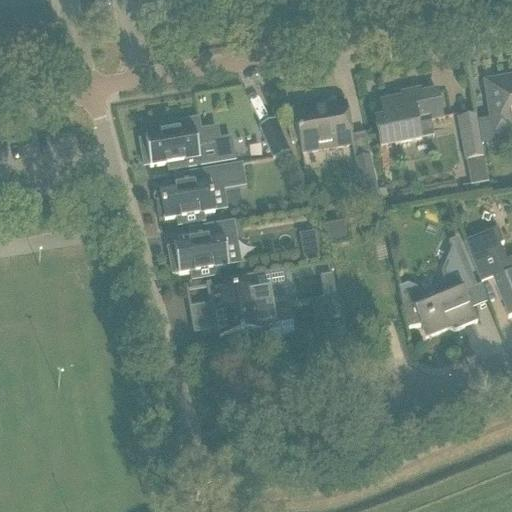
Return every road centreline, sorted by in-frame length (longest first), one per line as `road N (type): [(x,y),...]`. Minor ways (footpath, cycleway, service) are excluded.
road 1 (unclassified): [(222,511),(166,365),(91,90)]
road 2 (residential): [(511,22),(91,90)]
